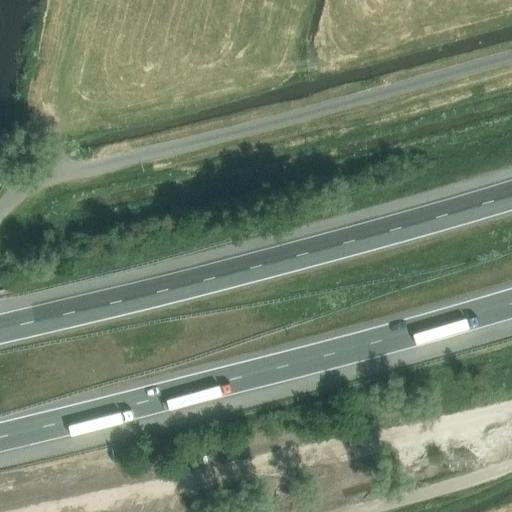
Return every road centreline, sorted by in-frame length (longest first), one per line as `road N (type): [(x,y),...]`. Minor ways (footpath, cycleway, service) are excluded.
road 1 (motorway): [(511,194),(0,329)]
road 2 (motorway): [(0,436),(511,303)]
road 3 (unclassified): [(64,171),(511,54)]
road 4 (unclassified): [(352,511),(511,465)]
